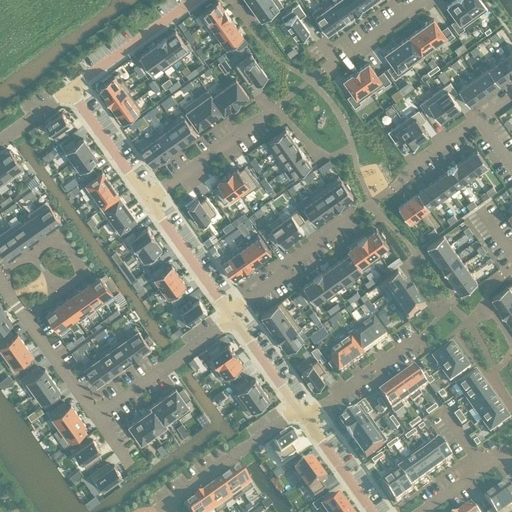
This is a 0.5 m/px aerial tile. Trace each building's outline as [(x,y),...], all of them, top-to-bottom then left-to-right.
[(207,8),(197,15),(204,24),(224,9),(217,0),(212,4),(210,2),(206,6),(207,8)] [(253,0),(249,3),(255,11),(271,0),(253,0)] [(279,0),(271,0),(255,11),(261,20),(283,5),(279,0)] [(336,0),(332,3),(345,21),(354,14),(343,0),(336,0)] [(343,0),(354,14),(362,8),(356,0),(343,0)] [(454,0),(447,5),(456,18),(451,22),(458,33),(464,28),(463,26),(475,18),(461,0),(454,0)] [(461,0),(475,18),(487,9),(480,0),(461,0)] [(292,9),(281,17),(297,39),(299,38),(300,39),(308,33),(307,32),(309,31),(300,18),(305,14),(298,3),(292,8),(292,9)] [(324,9),(323,9),(336,27),(345,21),(332,3),(324,9)] [(321,5),(311,12),(327,33),(336,27),(323,9),(324,9),(321,5)] [(224,9),(204,24),(210,33),(212,32),(231,19),(231,18),(224,9)] [(433,18),(421,27),(433,44),(433,45),(435,48),(447,39),(448,40),(454,35),(447,25),(441,29),(433,18)] [(231,19),(212,32),(218,41),(220,39),(237,27),(231,19)] [(237,27),(220,39),(227,48),(243,36),(237,27)] [(409,35),(421,53),(422,53),(433,45),(433,44),(421,27),(409,35)] [(175,30),(166,36),(181,57),(190,51),(175,30)] [(409,36),(397,44),(412,64),(424,56),(422,53),(421,53),(409,35),(408,35),(409,36)] [(166,36),(156,43),(157,43),(171,64),(181,57),(166,36)] [(157,43),(148,50),(161,68),(163,70),(171,64),(157,43)] [(397,44),(385,53),(393,64),(387,68),(394,78),(413,65),(412,64),(397,44)] [(148,50),(139,56),(152,74),(161,68),(148,50)] [(251,54),(235,65),(248,84),(254,80),(256,83),(267,76),(260,67),(262,66),(259,61),(257,62),(251,54)] [(511,60),(507,54),(498,61),(509,77),(511,74),(511,60)] [(498,61),(488,68),(499,84),(509,77),(498,61)] [(358,68),(355,70),(371,92),(383,84),(384,86),(390,81),(383,71),(377,75),(368,62),(359,68),(358,68)] [(488,68),(478,75),(489,91),(499,84),(488,68)] [(353,73),(343,79),(353,92),(347,97),(354,107),(361,102),(359,100),(371,92),(355,70),(352,72),(353,73)] [(103,82),(97,86),(103,95),(124,80),(118,72),(108,79),(106,77),(101,80),(103,82)] [(478,75),(468,82),(479,98),(489,91),(478,75)] [(235,79),(223,88),(236,105),(241,101),(247,97),(249,96),(248,95),(247,95),(236,80),(237,79),(236,78),(234,79),(235,79)] [(103,95),(110,105),(129,91),(131,90),(124,80),(103,95)] [(450,81),(434,92),(450,114),(460,107),(452,96),(457,92),(450,81)] [(468,82),(458,89),(469,105),(479,98),(468,82)] [(223,88),(212,96),(223,110),(222,111),(223,113),(224,114),(225,113),(230,109),(231,109),(236,105),(223,88)] [(208,89),(195,98),(210,119),(222,111),(223,110),(212,96),(211,94),(210,93),(208,89)] [(129,91),(110,105),(117,113),(135,100),(129,91)] [(434,92),(419,103),(427,114),(432,110),(440,121),(450,114),(434,92)] [(195,98),(183,107),(185,111),(186,112),(197,127),(198,129),(199,128),(199,127),(210,119),(195,98)] [(135,100),(117,113),(123,122),(141,109),(135,100)] [(418,109),(403,120),(418,142),(428,134),(420,123),(425,120),(418,109)] [(62,112),(45,125),(52,135),(56,140),(67,133),(63,127),(70,123),(62,112)] [(182,113),(172,120),(173,122),(187,140),(196,133),(182,113)] [(403,120),(387,131),(395,142),(400,138),(408,149),(418,142),(403,120)] [(173,122),(164,128),(166,130),(177,147),(187,140),(173,122)] [(285,128),(265,143),(271,152),(292,137),(285,128)] [(166,130),(158,136),(170,152),(177,147),(166,130)] [(156,134),(148,140),(161,159),(170,152),(158,136),(156,134)] [(72,137),(62,145),(65,150),(72,160),(90,148),(83,138),(76,143),(72,137)] [(292,137),(271,152),(277,160),(298,146),(292,137)] [(146,138),(137,145),(151,165),(160,159),(161,159),(148,140),(146,138)] [(298,146),(277,160),(284,170),(305,156),(305,155),(298,146)] [(90,148),(72,160),(80,171),(84,176),(94,168),(91,163),(97,158),(90,148)] [(9,149),(0,156),(15,176),(24,170),(17,160),(18,159),(14,154),(13,155),(9,149)] [(476,149),(466,156),(478,172),(487,164),(476,149)] [(0,156),(0,155),(0,174),(6,182),(15,176),(0,156)] [(305,156),(284,170),(291,179),(311,164),(305,155),(305,156)] [(466,156),(457,163),(468,179),(478,172),(466,156)] [(457,163),(447,170),(458,186),(468,179),(457,163)] [(232,170),(226,174),(239,192),(242,196),(258,185),(244,166),(239,170),(237,167),(232,170)] [(447,170),(437,177),(448,193),(458,186),(447,170)] [(85,183),(81,186),(90,198),(94,196),(94,195),(111,183),(110,182),(110,183),(102,172),(103,172),(102,171),(101,171),(101,172),(86,182),(85,183)] [(219,185),(213,189),(224,203),(239,192),(226,174),(221,178),(216,181),(219,185)] [(338,175),(328,182),(343,203),(353,196),(348,190),(350,189),(346,184),(345,185),(338,175)] [(437,177),(427,184),(438,200),(448,193),(437,177)] [(328,182),(319,189),(334,209),(334,210),(343,203),(328,182)] [(111,183),(94,195),(94,196),(102,206),(102,207),(119,195),(119,194),(111,184),(111,183)] [(427,184),(417,191),(418,192),(428,207),(429,207),(438,200),(427,184)] [(319,189),(309,196),(311,198),(311,197),(324,216),(334,209),(319,189)] [(418,192),(408,200),(419,215),(429,208),(429,207),(428,207),(418,192)] [(119,195),(102,207),(103,208),(110,218),(111,219),(128,207),(127,206),(119,196),(120,195),(119,195)] [(311,198),(301,205),(315,223),(324,216),(311,197),(311,198)] [(197,199),(187,206),(200,224),(216,212),(205,198),(200,202),(197,199)] [(46,200),(37,207),(51,227),(60,221),(56,215),(57,214),(53,209),(52,210),(46,200)] [(408,200),(398,207),(409,222),(419,215),(408,200)] [(27,213),(30,217),(31,217),(42,233),(51,227),(37,207),(28,213),(27,213)] [(110,219),(107,221),(116,234),(120,231),(121,230),(135,220),(137,219),(136,218),(128,207),(111,219),(110,218),(110,219)] [(281,220),(281,221),(293,238),(304,231),(299,224),(304,221),(296,209),(281,220)] [(42,234),(42,233),(31,217),(30,217),(22,223),(34,240),(42,234)] [(271,228),(265,232),(273,243),(278,239),(283,246),(293,238),(281,221),(281,220),(278,217),(268,224),(271,228)] [(19,219),(10,226),(25,246),(34,240),(22,223),(19,219)] [(10,226),(1,232),(16,253),(25,246),(10,226)] [(133,230),(122,237),(133,253),(137,251),(137,250),(155,237),(147,227),(136,235),(133,230)] [(376,228),(366,235),(378,252),(388,245),(384,239),(385,238),(382,233),(380,234),(376,228)] [(7,259),(16,253),(1,232),(0,233),(0,251),(2,254),(3,253),(7,259)] [(257,233),(248,240),(261,259),(271,252),(257,233)] [(443,234),(426,246),(433,256),(450,244),(443,234)] [(366,235),(356,242),(368,259),(378,252),(366,235)] [(155,237),(137,250),(137,251),(144,260),(148,265),(159,258),(155,252),(162,248),(161,247),(162,245),(159,241),(158,242),(155,238),(155,237)] [(248,240),(238,247),(239,249),(240,249),(252,266),(261,259),(248,240)] [(356,242),(347,249),(350,252),(359,265),(368,259),(356,242)] [(450,244),(433,256),(440,265),(456,253),(450,244)] [(239,249),(231,256),(243,272),(252,266),(240,249),(239,249)] [(350,252),(340,259),(352,276),(362,269),(359,265),(350,252)] [(456,253),(440,265),(447,274),(463,263),(456,253)] [(231,256),(221,263),(225,268),(224,269),(227,274),(229,273),(233,279),(243,272),(231,256)] [(340,259),(331,266),(343,282),(352,276),(340,259)] [(463,263),(447,274),(453,284),(470,272),(463,263)] [(160,264),(150,272),(161,287),(178,274),(171,264),(164,269),(160,264)] [(331,266),(322,272),(334,289),(343,282),(331,266)] [(397,269),(377,283),(385,294),(387,292),(386,292),(405,279),(397,269)] [(322,272),(313,279),(324,295),(334,289),(322,272)] [(470,272),(453,284),(460,293),(477,282),(470,272)] [(161,287),(159,288),(166,299),(168,297),(172,302),(183,295),(179,289),(186,285),(178,274),(161,287)] [(99,275),(90,282),(105,302),(114,295),(99,275)] [(313,279),(303,286),(315,302),(324,295),(313,279)] [(405,279),(386,292),(387,292),(393,302),(412,289),(405,279)] [(81,288),(96,308),(105,302),(90,282),(81,288)] [(511,283),(493,297),(500,307),(511,298),(511,283)] [(81,288),(72,294),(87,315),(96,308),(81,288)] [(412,289),(393,302),(400,312),(419,298),(412,288),(412,289)] [(78,321),(87,315),(72,294),(64,300),(64,301),(64,300),(76,317),(75,317),(78,321)] [(419,298),(400,312),(407,322),(415,316),(416,318),(421,314),(420,313),(426,308),(419,298)] [(511,298),(500,307),(507,317),(511,313),(511,298)] [(188,299),(178,307),(181,312),(179,314),(187,324),(191,322),(192,323),(197,320),(196,318),(206,310),(199,300),(192,305),(188,299)] [(67,323),(75,317),(76,317),(64,300),(64,301),(55,307),(67,323)] [(281,300),(261,315),(267,324),(288,309),(281,300)] [(70,327),(67,323),(55,307),(46,313),(60,334),(69,327),(70,327)] [(288,309),(267,324),(274,333),(294,318),(288,309)] [(7,317),(2,311),(0,312),(0,331),(11,323),(6,317),(7,317)] [(372,317),(360,326),(375,346),(386,338),(387,338),(386,336),(376,322),(375,321),(372,317)] [(274,333),(280,342),(297,330),(301,327),(294,318),(274,333)] [(126,332),(125,332),(127,334),(128,334),(141,353),(141,352),(150,346),(149,344),(153,341),(148,334),(143,337),(135,326),(126,332)] [(360,326),(347,335),(349,337),(350,337),(363,355),(363,354),(374,347),(375,346),(360,326)] [(0,337),(0,347),(6,356),(7,356),(25,344),(24,343),(17,333),(14,336),(10,330),(0,337)] [(297,330),(280,342),(287,351),(303,339),(297,330)] [(127,334),(118,340),(132,359),(131,359),(132,359),(141,353),(150,346),(141,352),(141,353),(128,334),(127,334)] [(349,337),(338,345),(353,366),(353,365),(364,358),(365,357),(364,356),(363,354),(363,355),(350,337),(349,337)] [(123,365),(131,359),(132,359),(118,340),(110,347),(123,365)] [(217,343),(206,351),(210,356),(207,359),(214,369),(236,354),(228,344),(221,349),(217,343)] [(32,354),(25,344),(7,356),(6,356),(2,359),(14,375),(32,362),(29,356),(32,354)] [(453,344),(433,358),(442,370),(462,356),(453,344)] [(338,345),(325,354),(328,358),(329,359),(339,373),(339,374),(340,375),(341,374),(352,366),(353,366),(338,345)] [(114,372),(123,365),(110,347),(101,353),(100,353),(102,355),(114,372)] [(236,354),(214,369),(221,380),(225,377),(229,382),(240,374),(236,369),(243,364),(236,354)] [(102,355),(94,361),(105,378),(114,372),(102,355)] [(462,356),(442,370),(451,382),(471,368),(462,356)] [(105,378),(94,361),(93,359),(92,360),(83,366),(96,384),(105,378)] [(310,361),(300,369),(314,388),(324,381),(320,374),(325,370),(317,359),(312,363),(310,361)] [(30,394),(34,392),(34,391),(52,378),(45,368),(41,371),(38,365),(19,378),(30,394)] [(416,369),(407,375),(419,393),(429,386),(416,369)] [(477,372),(457,386),(465,398),(485,384),(477,372)] [(407,375),(398,381),(411,399),(419,393),(407,375)] [(244,377),(233,385),(237,390),(233,393),(241,403),(262,388),(255,378),(248,383),(244,377)] [(52,378),(34,391),(34,392),(45,407),(60,396),(56,391),(59,389),(52,378)] [(398,381),(389,388),(402,405),(411,399),(398,381)] [(485,384),(465,398),(474,410),(494,396),(485,384)] [(174,389),(164,396),(178,415),(177,416),(178,418),(191,409),(188,405),(185,401),(190,397),(183,387),(178,391),(176,389),(175,387),(174,388),(174,389)] [(262,388),(241,403),(248,414),(252,411),(256,416),(266,408),(263,403),(270,398),(262,388)] [(389,388),(380,394),(392,412),(402,405),(389,388)] [(166,424),(177,416),(178,415),(164,396),(163,397),(152,405),(152,404),(150,405),(151,406),(152,406),(153,408),(153,407),(166,424)] [(494,396),(474,410),(482,422),(502,407),(494,396)] [(49,412),(60,427),(78,414),(70,404),(67,407),(63,401),(49,412)] [(153,408),(141,416),(154,433),(153,434),(155,436),(166,427),(167,426),(166,424),(153,407),(153,408)] [(502,407),(482,422),(491,434),(511,419),(502,407)] [(361,408),(340,422),(347,432),(367,417),(361,408)] [(85,425),(78,414),(60,427),(71,443),(86,432),(82,427),(85,425)] [(130,424),(128,425),(129,426),(130,426),(136,435),(133,437),(138,444),(141,442),(141,443),(143,442),(142,441),(153,434),(154,433),(141,416),(130,424)] [(367,417),(347,432),(353,441),(375,425),(368,416),(367,417)] [(375,425),(353,441),(360,450),(381,434),(375,425)] [(276,444),(270,448),(282,464),(297,453),(293,448),(299,443),(292,433),(281,440),(280,439),(275,442),(276,444)] [(381,434),(360,450),(366,458),(388,443),(381,434)] [(430,444),(445,464),(453,458),(439,438),(430,444)] [(101,457),(97,452),(100,449),(93,439),(75,451),(86,467),(101,457)] [(430,443),(421,449),(436,470),(445,464),(430,444),(430,443)] [(421,449),(413,455),(428,476),(436,470),(421,449)] [(413,455),(404,461),(420,482),(428,476),(413,455)] [(296,472),(292,475),(300,485),(303,483),(303,482),(321,470),(313,459),(307,464),(303,459),(292,467),(296,472)] [(396,467),(397,470),(398,469),(411,488),(412,488),(420,482),(404,461),(396,467)] [(110,467),(107,462),(88,475),(99,491),(121,475),(114,464),(110,467)] [(238,469),(229,476),(244,496),(253,490),(246,481),(251,477),(244,468),(239,471),(238,469)] [(79,469),(74,472),(78,477),(83,474),(79,469)] [(397,470),(389,475),(405,497),(413,491),(412,488),(411,488),(398,469),(397,470)] [(321,470),(303,482),(303,483),(314,498),(325,490),(321,485),(328,480),(321,470)] [(389,475),(381,482),(396,503),(405,497),(389,475)] [(229,476),(220,482),(234,501),(233,501),(234,503),(235,503),(244,496),(229,476)] [(225,507),(233,501),(234,501),(220,482),(212,488),(225,507)] [(511,511),(511,489),(508,483),(496,491),(511,511)] [(226,509),(225,507),(212,488),(211,489),(203,494),(202,495),(214,511),(221,511),(226,509)] [(511,511),(496,491),(485,499),(492,509),(487,511),(511,511)] [(213,511),(214,511),(202,495),(203,494),(202,495),(193,501),(200,511),(213,511)] [(323,499),(313,507),(316,511),(318,511),(320,511),(321,511),(343,511),(349,508),(340,496),(327,505),(323,499)] [(200,511),(193,501),(185,508),(187,511),(200,511)]
